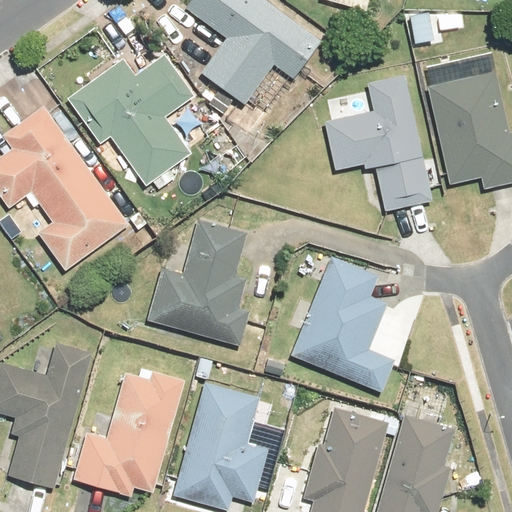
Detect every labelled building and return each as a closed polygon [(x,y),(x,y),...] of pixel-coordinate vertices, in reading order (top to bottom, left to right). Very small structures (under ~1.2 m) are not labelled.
[(279,0),(193,0),(187,9),(231,39),(206,75),(250,105),(277,66),(301,82),(332,36),(279,0)] [(328,0),(372,12),(375,0),(328,0)] [(128,61),(74,101),(104,142),(113,136),(151,187),(198,153),(172,117),(201,96),(169,52),(138,74),(128,61)] [(498,75),(434,88),(453,184),(485,177),(488,190),(511,185),(511,133),(510,134),(498,75)] [(381,112),(328,122),(338,172),(384,163),(393,209),(435,201),(411,78),(376,85),(381,112)] [(19,147),(0,160),(0,189),(12,207),(35,191),(57,222),(43,232),(70,269),(134,225),(50,105),(9,134),(19,147)] [(167,269),(155,321),(246,343),(253,313),(243,311),(250,281),(237,278),(248,231),(204,221),(191,275),(167,269)] [(385,271),(334,253),(296,355),(388,389),(398,361),(372,351),(390,304),(375,298),(385,271)] [(1,364),(0,367),(0,412),(29,420),(13,477),(58,489),(96,353),(68,345),(58,380),(1,364)] [(92,437),(79,477),(135,495),(138,485),(153,490),(189,379),(157,368),(152,383),(134,377),(113,444),(92,437)] [(181,490),(235,507),(237,499),(256,505),(273,450),(251,443),(264,402),(214,386),(181,490)] [(367,511),(390,423),(338,410),(312,511),(367,511)] [(431,511),(452,428),(400,416),(375,511),(431,511)]
